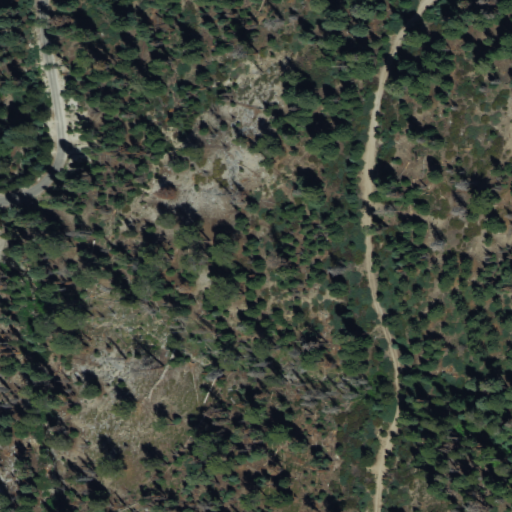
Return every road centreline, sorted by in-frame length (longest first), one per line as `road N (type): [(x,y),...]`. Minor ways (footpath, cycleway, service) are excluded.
road 1 (track): [(429,0),(384,81),(360,225),(364,348),(387,465),(379,511)]
road 2 (residential): [(45,0),(59,145),(47,177),(30,192),(0,200)]
